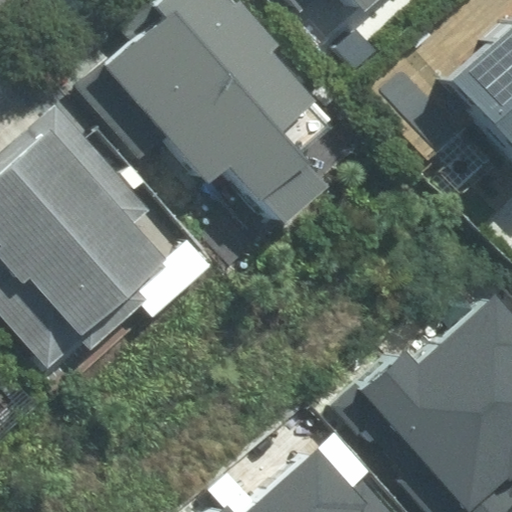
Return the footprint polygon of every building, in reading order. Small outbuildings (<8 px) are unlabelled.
[(194,0),(158,0),(75,76),(213,226),(316,132),(194,0)] [(266,0),(311,46),(358,0),(266,0)] [(42,101),(0,138),(0,340),(31,375),(174,248),(42,101)] [(511,341),(468,289),(350,388),(453,511),(493,511),(511,497),(511,341)] [(387,511),(315,421),(198,511),(387,511)]
